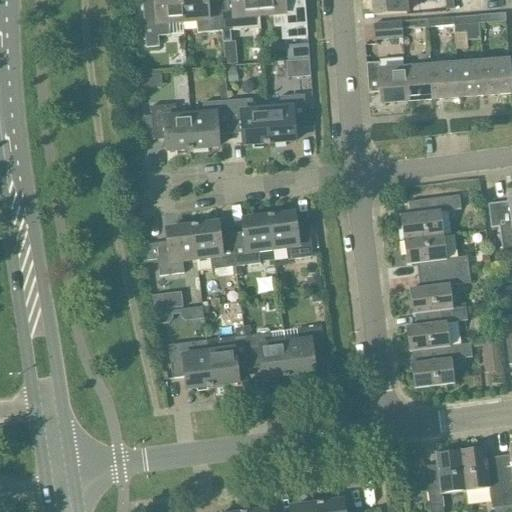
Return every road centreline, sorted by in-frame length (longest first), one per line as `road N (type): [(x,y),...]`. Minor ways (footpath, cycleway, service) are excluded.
road 1 (tertiary): [(72,473),(26,174),(14,0)]
road 2 (tertiary): [(0,174),(45,490)]
road 3 (residential): [(72,473),(382,428)]
road 4 (residential): [(382,428),(355,172)]
road 5 (residential): [(355,172),(339,0)]
road 6 (residential): [(246,188),(160,208),(158,179),(208,174)]
road 7 (residential): [(355,172),(511,158)]
road 8 (residential): [(382,428),(511,411)]
